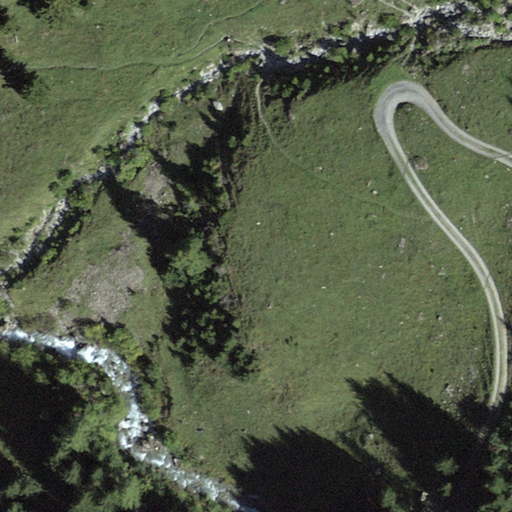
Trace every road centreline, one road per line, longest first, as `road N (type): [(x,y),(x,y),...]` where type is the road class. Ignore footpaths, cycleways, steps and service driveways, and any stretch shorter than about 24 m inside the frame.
road 1 (track): [(460,511),(499,391),(501,342),(486,278),(405,169),(385,126),(386,101),(413,92)]
road 2 (track): [(413,92),(469,139),(511,160)]
